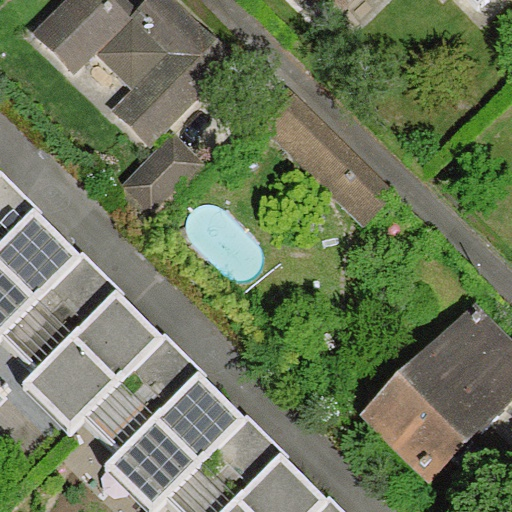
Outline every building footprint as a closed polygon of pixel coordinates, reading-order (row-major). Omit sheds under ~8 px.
[(154,0),(134,22),(109,0),(77,0),(34,46),(76,84),(100,59),(135,92),(115,113),(155,150),(233,66),(162,0),(154,0)] [(462,0),(326,0),(340,14),(353,0),(459,0),(461,2),(462,0)] [(397,205),(295,102),(266,131),(367,235),(397,205)] [(173,141),(126,189),(153,216),(200,167),(173,141)] [(43,218),(3,179),(0,182),(0,346),(3,344),(81,266),(38,223),(43,218)] [(127,299),(87,259),(81,266),(3,344),(37,379),(23,393),(70,441),(86,426),(166,347),(122,303),(127,299)] [(511,404),(511,353),(475,316),(366,424),(428,487),(511,404)] [(210,381),(171,342),(166,347),(86,426),(120,461),(106,476),(142,511),(164,511),(168,509),(248,429),(205,386),(210,381)] [(292,463),(253,424),(248,429),(168,509),(171,511),(328,511),(330,511),(287,468),(292,463)]
